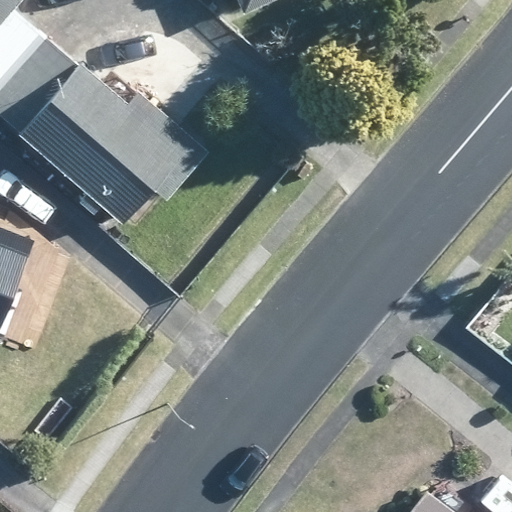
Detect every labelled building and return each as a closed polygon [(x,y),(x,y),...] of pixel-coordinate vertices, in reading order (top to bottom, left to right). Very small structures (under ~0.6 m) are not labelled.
[(0,0),(0,120),(15,133),(12,136),(78,193),(72,199),(86,211),(92,205),(113,223),(144,187),(158,199),(200,151),(172,127),(156,113),(131,92),(122,105),(73,63),(7,7),(13,0),(0,0)] [(230,0),(237,14),(267,0),(230,0)] [(158,51),(137,80),(163,97),(184,68),(158,51)] [(0,305),(17,263),(26,239),(0,229),(0,305)] [(469,511),(424,478),(397,511),(469,511)] [(511,511),(511,490),(503,483),(488,501),(502,511),(511,511)]
